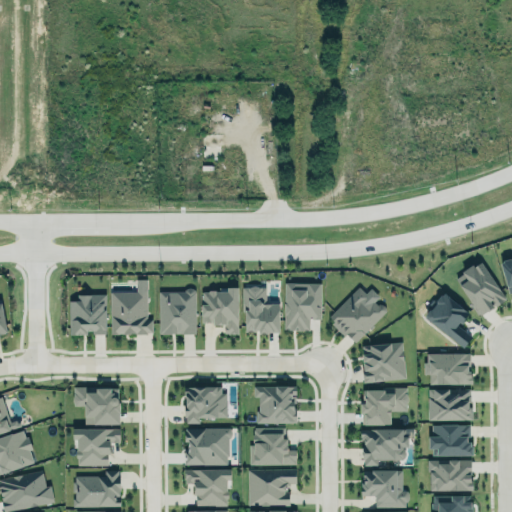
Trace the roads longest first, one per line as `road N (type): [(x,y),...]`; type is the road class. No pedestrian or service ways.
road 1 (secondary): [(0,255),(353,249),(441,233),(511,207)]
road 2 (secondary): [(511,173),(430,201),(348,216),(0,222)]
road 3 (residential): [(328,359),(0,363)]
road 4 (residential): [(508,511),(503,351)]
road 5 (residential): [(328,359),(328,511)]
road 6 (residential): [(148,362),(149,511)]
